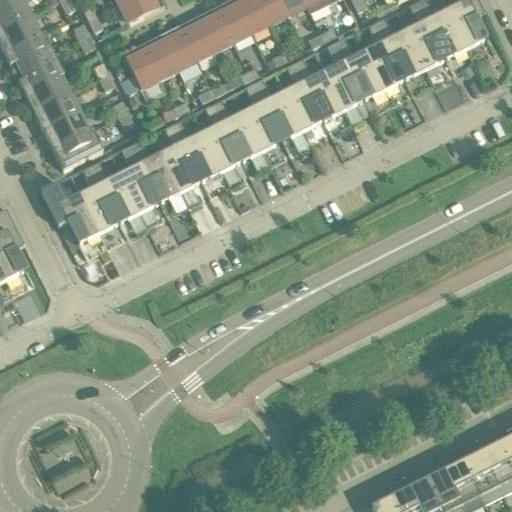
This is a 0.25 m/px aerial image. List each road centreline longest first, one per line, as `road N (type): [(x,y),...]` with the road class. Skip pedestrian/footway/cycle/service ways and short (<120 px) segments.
road 1 (residential): [(85,313),(511,99)]
road 2 (primary): [(511,193),(271,314)]
road 3 (unclassified): [(319,511),(511,412)]
road 4 (primary): [(271,314),(203,341),(93,405)]
road 5 (primary): [(126,444),(271,314)]
road 6 (residential): [(85,313),(65,294),(0,156)]
